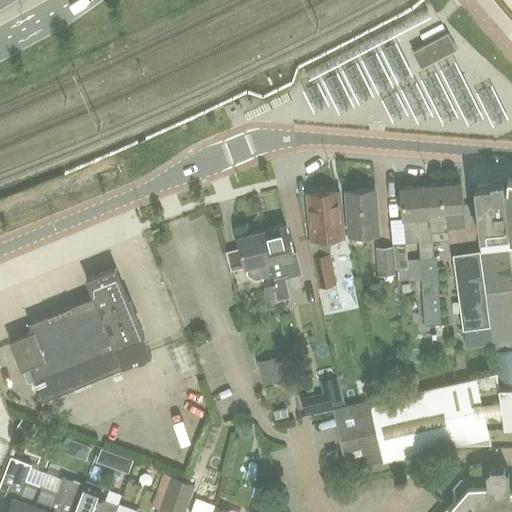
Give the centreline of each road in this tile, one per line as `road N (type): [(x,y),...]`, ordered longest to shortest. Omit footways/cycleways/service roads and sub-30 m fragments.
road 1 (tertiary): [(0,251),(249,143)]
road 2 (tertiary): [(511,154),(295,138),(249,143)]
